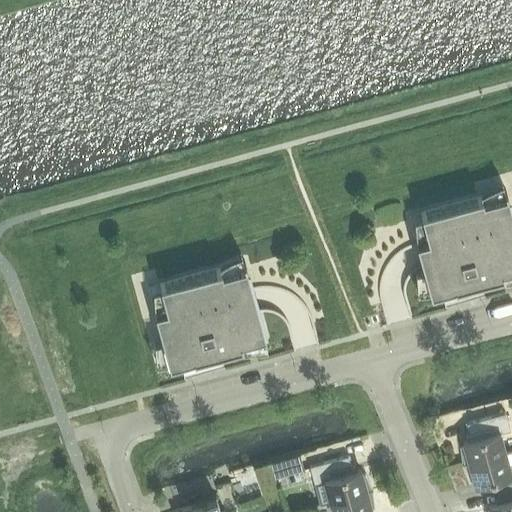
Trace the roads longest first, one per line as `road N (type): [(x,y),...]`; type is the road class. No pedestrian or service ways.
road 1 (unclassified): [(130,511),(102,433),(370,361)]
road 2 (residential): [(370,361),(431,511)]
road 3 (unclassified): [(370,361),(511,322)]
